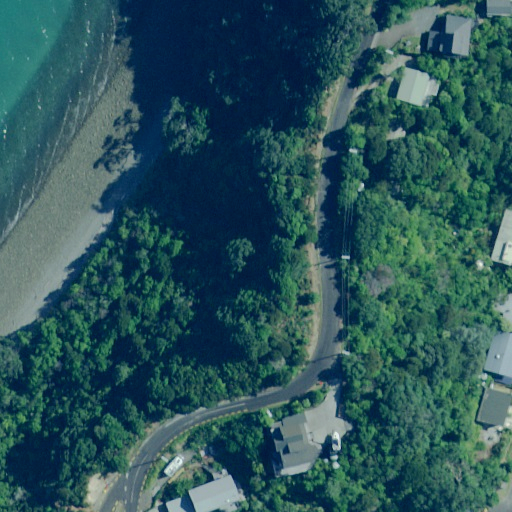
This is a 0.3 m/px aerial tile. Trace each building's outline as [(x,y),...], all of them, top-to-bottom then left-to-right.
[(509,15),(509,3),(487,1),(486,14),(509,15)] [(471,17),(444,14),(442,32),(428,30),(425,54),(465,59),(471,17)] [(428,74),(405,67),(396,99),(419,106),(428,74)] [(408,121),(392,118),(388,139),(404,142),(408,121)] [(511,211),(506,210),(491,260),(511,266),(511,211)] [(511,375),(511,336),(492,332),(482,370),(511,377),(511,375)] [(508,393),(489,389),(486,403),(480,402),(476,421),(501,426),(508,393)] [(265,428),(272,448),(263,451),(272,481),(286,477),(318,467),(303,416),(265,428)] [(180,451),(183,463),(215,453),(211,441),(180,451)] [(232,511),(241,509),(229,476),(162,500),(166,511),(200,511),(217,506),(219,511),(232,511)]
